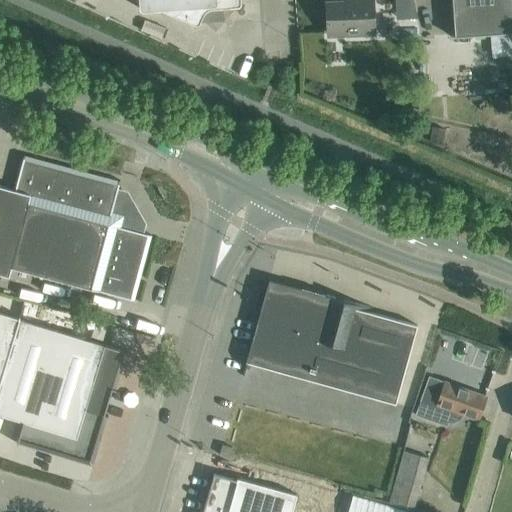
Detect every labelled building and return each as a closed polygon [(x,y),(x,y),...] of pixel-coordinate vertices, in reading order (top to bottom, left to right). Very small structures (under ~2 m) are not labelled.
[(135,0),(139,1),(139,7),(140,9),(142,10),(144,10),(158,10),(195,25),(197,26),(199,25),(200,23),(203,16),(205,13),(209,11),(213,9),(237,8),(239,7),(241,6),(241,4),(240,0),(135,0)] [(352,0),(353,1),(327,2),(328,33),(345,32),(345,35),(375,34),(373,0),(352,0)] [(511,0),(452,0),(455,35),(451,35),(451,37),(471,35),(511,32),(511,0)] [(31,194),(11,267),(134,300),(151,235),(139,232),(141,224),(125,195),(117,193),(120,181),(24,155),(15,190),(30,194),(31,194)] [(0,186),(0,274),(9,276),(11,267),(30,194),(15,190),(0,186)] [(396,403),(407,362),(417,325),(374,313),(376,309),(270,279),(247,362),(396,403)] [(0,381),(19,319),(0,313),(0,381)] [(19,319),(0,381),(0,415),(23,422),(17,441),(77,459),(91,463),(105,416),(108,416),(108,415),(105,414),(112,389),(116,390),(116,389),(114,388),(125,352),(127,352),(105,345),(86,339),(19,319)] [(478,420),(486,396),(429,376),(415,415),(447,426),(449,421),(453,421),(459,418),(462,414),(478,420)] [(429,458),(404,451),(390,502),(415,509),(429,458)] [(203,511),(333,511),(341,488),(231,458),(219,455),(214,473),(203,511)]
